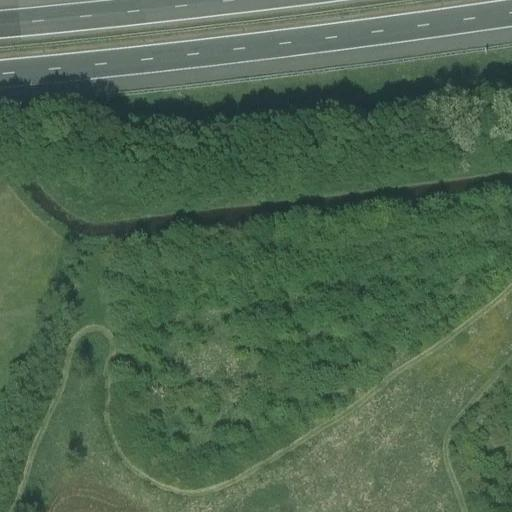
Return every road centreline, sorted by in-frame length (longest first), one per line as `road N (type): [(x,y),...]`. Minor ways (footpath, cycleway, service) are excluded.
road 1 (motorway): [(0,72),(511,11)]
road 2 (motorway): [(224,0),(0,25)]
